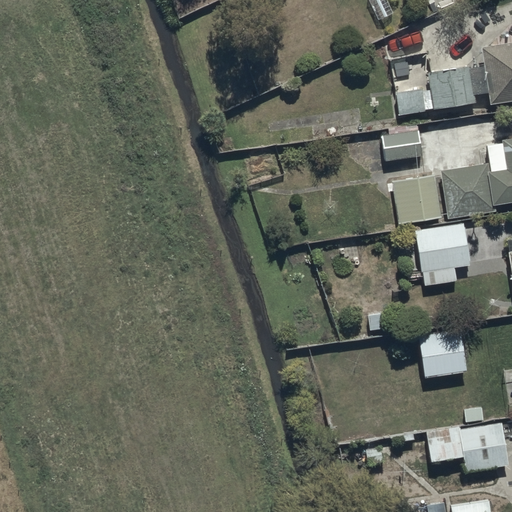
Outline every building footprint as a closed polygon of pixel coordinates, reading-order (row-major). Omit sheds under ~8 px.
[(426,73),(429,92),(420,93),(419,89),(394,92),(397,117),(424,113),(424,111),(473,104),(472,97),(485,95),(486,105),(511,102),(511,45),(478,50),(480,67),(426,73)] [(416,134),(380,138),(383,162),(419,158),(416,134)] [(511,140),(499,143),(499,148),(485,150),(487,165),(463,169),(439,173),(445,221),(493,215),(492,206),(511,203),(511,140)] [(431,175),(389,182),(396,230),(403,229),(403,223),(438,218),(431,175)] [(459,224),(412,232),(422,288),(455,282),(452,269),(467,267),(459,224)] [(416,337),(421,379),(465,373),(459,331),(416,337)] [(511,420),(423,433),(427,465),(459,461),(461,473),(506,467),(505,453),(511,451),(511,420)]
